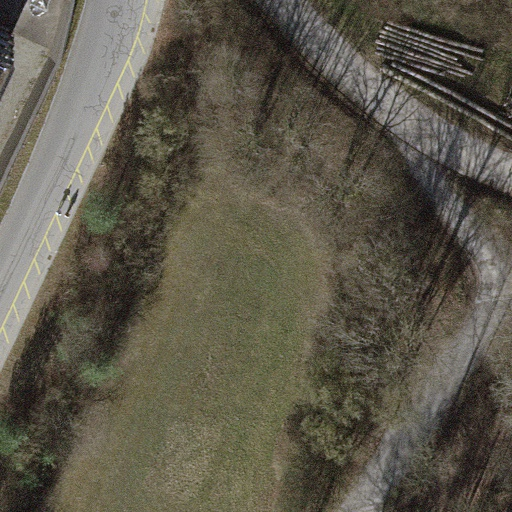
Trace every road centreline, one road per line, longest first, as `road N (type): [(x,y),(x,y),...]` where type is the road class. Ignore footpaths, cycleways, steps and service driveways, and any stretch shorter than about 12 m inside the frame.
road 1 (track): [(410,123),(441,197),(487,259),(484,294),(440,391),(361,511)]
road 2 (unclassified): [(116,0),(94,86),(0,288)]
road 3 (track): [(279,0),(410,123)]
